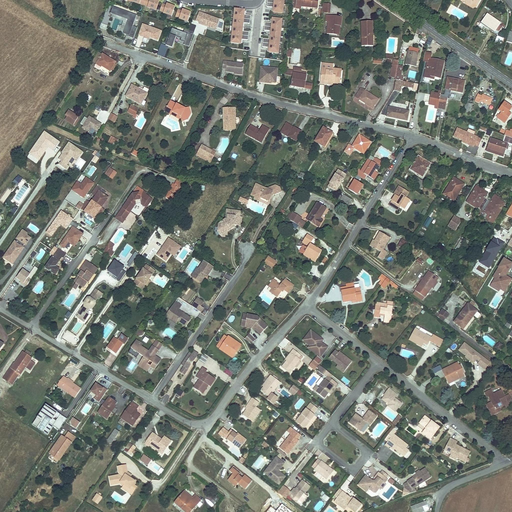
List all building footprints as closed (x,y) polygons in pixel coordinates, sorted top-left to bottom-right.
[(159,0),(158,0),(149,0),(148,7),(147,8),(156,11),(159,0)] [(284,0),(273,0),(273,7),(273,12),(283,13),(284,0)] [(293,0),(292,8),(304,10),(304,6),(318,8),(319,0),(293,0)] [(175,6),(166,3),(166,5),(163,12),(163,13),(171,16),(175,6)] [(126,37),(134,40),(138,29),(133,27),(137,16),(113,7),(111,14),(112,15),(111,18),(124,22),(122,27),(120,26),(118,32),(123,34),(127,36),(126,37)] [(245,9),(234,8),(230,43),(241,44),(242,40),(243,31),(243,23),(244,15),(245,9)] [(191,12),(182,9),(182,10),(179,18),(178,19),(187,22),(191,12)] [(220,22),(200,14),(197,22),(201,24),(200,25),(209,28),(209,27),(217,30),(220,22)] [(341,26),(342,17),(327,15),(326,22),(329,22),(328,34),(337,35),(338,26),(340,26),(341,26)] [(484,16),(480,24),(494,33),(495,32),(498,34),(501,29),(498,27),(499,25),(484,16)] [(283,21),(274,20),(274,21),(273,24),(272,24),(266,24),(266,28),(282,30),(283,21)] [(158,42),(162,31),(143,24),(138,35),(158,42)] [(370,42),(374,41),(374,24),(362,24),(362,49),(370,48),(370,42)] [(282,30),(266,28),(265,32),(271,33),(272,33),(272,37),(281,38),(282,30)] [(184,46),(190,48),(195,34),(185,30),(184,34),(173,29),(170,35),(169,35),(165,45),(167,45),(166,47),(173,49),(177,38),(182,40),(181,42),(185,43),(184,46)] [(281,38),(272,37),(271,41),(264,40),(264,44),(280,46),(281,38)] [(280,46),(264,44),(263,49),(269,49),(270,49),(270,53),(270,54),(279,55),(280,46)] [(100,52),(95,60),(98,63),(104,55),(100,52)] [(98,63),(97,64),(102,67),(103,66),(110,71),(112,72),(116,65),(115,64),(116,63),(104,55),(98,63)] [(408,55),(405,67),(415,70),(418,58),(408,55)] [(441,79),(444,62),(432,60),(431,60),(431,56),(425,55),(423,68),(426,68),(424,79),(433,81),(434,78),(441,79)] [(244,64),(224,62),(223,69),(227,70),(227,72),(236,73),(243,74),(244,64)] [(330,88),(338,89),(339,77),(331,75),(332,68),(320,67),(318,84),(327,85),(327,84),(330,84),(330,88)] [(260,69),(259,83),(269,85),(269,83),(275,84),(276,70),(260,69)] [(298,71),(293,70),(290,85),(295,86),(295,87),(297,87),(297,85),(303,86),(305,75),(305,73),(300,72),(300,74),(297,74),(298,71)] [(449,80),(446,91),(463,94),(464,84),(449,80)] [(137,90),(139,87),(132,83),(125,96),(140,104),(146,95),(137,90)] [(395,83),(393,94),(400,95),(402,89),(409,91),(410,87),(400,85),(395,83)] [(365,94),(360,91),(354,100),(358,103),(365,94)] [(372,112),(378,103),(365,94),(358,103),(372,112)] [(479,94),(476,104),(480,105),(481,104),(488,107),(489,105),(491,106),(494,99),(483,95),(483,96),(479,94)] [(435,108),(439,108),(439,107),(441,98),(441,97),(432,95),(430,104),(436,106),(435,108)] [(441,98),(439,107),(445,109),(447,100),(441,98)] [(170,102),(165,111),(171,114),(172,112),(180,117),(182,123),(187,121),(191,114),(189,106),(185,107),(177,103),(176,105),(170,102)] [(505,104),(500,111),(507,116),(505,119),(508,121),(511,115),(509,113),(511,109),(505,104)] [(92,113),(97,115),(101,108),(97,105),(92,113)] [(130,106),(127,112),(134,116),(137,110),(130,106)] [(222,109),(223,118),(226,118),(226,121),(223,121),(224,129),(236,128),(235,108),(222,109)] [(79,117),(68,110),(63,119),(73,125),(79,117)] [(387,110),(385,119),(406,124),(407,115),(387,110)] [(171,114),(170,116),(178,120),(180,117),(172,112),(171,114)] [(117,116),(111,113),(108,119),(115,122),(117,116)] [(96,121),(89,116),(82,127),(89,132),(92,128),(96,131),(101,124),(96,121)] [(289,129),(290,128),(284,124),(278,134),(294,143),(300,133),(293,130),(292,131),(289,129)] [(323,125),(314,139),(325,145),(333,131),(323,125)] [(249,126),(244,134),(260,143),(267,131),(260,127),(258,131),(249,126)] [(479,139),(458,131),(454,139),(463,143),(471,146),(470,147),(475,149),(479,139)] [(365,151),(365,150),(364,150),(367,146),(368,146),(372,140),(359,133),(352,144),(349,142),(345,149),(351,153),(355,146),(365,151)] [(493,139),(489,150),(505,156),(508,150),(509,146),(510,145),(493,139)] [(78,161),(83,151),(68,142),(57,162),(59,163),(57,167),(65,171),(72,158),(78,161)] [(201,145),(196,153),(203,157),(208,149),(201,145)] [(207,159),(211,151),(208,149),(203,157),(207,159)] [(505,156),(489,150),(488,153),(504,159),(505,156)] [(373,160),(368,157),(358,173),(367,178),(369,175),(373,177),(376,179),(380,172),(377,170),(377,169),(379,170),(384,162),(375,157),(374,159),(375,159),(374,161),(373,160)] [(426,163),(419,158),(410,172),(422,179),(423,179),(430,168),(425,164),(426,163)] [(338,193),(347,175),(337,169),(328,188),(338,193)] [(12,183),(18,186),(22,180),(17,176),(12,183)] [(454,176),(444,192),(455,199),(465,182),(454,176)] [(84,199),(95,183),(86,177),(81,184),(77,181),(71,190),(84,199)] [(355,178),(350,187),(358,192),(363,183),(355,178)] [(165,197),(172,203),(187,187),(180,180),(165,197)] [(414,187),(421,191),(425,185),(421,182),(418,180),(414,187)] [(256,183),(251,195),(255,197),(255,199),(260,201),(262,198),(271,201),(272,197),(272,196),(270,195),(271,193),(274,194),(275,194),(282,191),(281,186),(276,184),(267,188),(256,183)] [(479,210),(481,211),(488,201),(486,200),(487,197),(482,194),(483,192),(476,187),(467,204),(478,211),(479,210)] [(393,196),(395,198),(401,190),(399,188),(393,196)] [(405,199),(409,195),(401,190),(395,198),(388,208),(396,213),(399,208),(401,206),(405,208),(408,205),(410,202),(405,199)] [(108,198),(99,191),(93,200),(92,202),(101,209),(108,198)] [(341,191),(338,196),(350,203),(353,198),(341,191)] [(146,197),(140,193),(132,194),(122,208),(128,212),(134,204),(134,201),(134,198),(137,197),(139,200),(140,202),(141,203),(146,197)] [(145,206),(150,199),(146,197),(141,203),(145,206)] [(481,211),(478,217),(483,220),(483,219),(486,215),(491,219),(488,222),(493,226),(506,206),(501,203),(502,201),(495,197),(491,203),(488,201),(481,211)] [(87,200),(81,209),(94,218),(101,209),(92,202),(91,203),(87,200)] [(327,207),(316,201),(307,216),(309,217),(308,219),(320,226),(324,219),(321,218),(327,207)] [(101,209),(94,218),(97,220),(104,211),(101,209)] [(228,231),(227,231),(233,226),(234,225),(241,225),(241,217),(239,217),(239,211),(226,211),(225,220),(220,225),(219,230),(221,232),(221,236),(223,238),(225,238),(227,237),(227,233),(228,231)] [(292,211),(288,218),(302,226),(303,224),(297,220),(300,215),(292,211)] [(120,212),(115,218),(121,222),(126,216),(120,212)] [(447,227),(455,232),(462,220),(454,216),(447,227)] [(427,228),(432,220),(428,217),(423,226),(427,228)] [(75,248),(84,234),(73,226),(59,246),(67,251),(71,245),(75,248)] [(379,255),(383,257),(387,251),(383,248),(390,237),(380,231),(375,240),(374,239),(371,243),(382,250),(379,255)] [(26,237),(20,233),(15,241),(21,245),(26,237)] [(309,246),(310,244),(314,238),(307,234),(302,241),(306,244),(309,246)] [(400,237),(396,243),(402,247),(407,241),(400,237)] [(168,238),(156,256),(166,262),(171,255),(175,257),(182,247),(168,238)] [(1,260),(8,265),(13,258),(16,260),(23,249),(13,243),(1,260)] [(304,255),(316,262),(323,251),(314,246),(310,244),(309,246),(306,251),(304,255)] [(54,247),(49,254),(52,256),(57,249),(54,247)] [(105,247),(102,252),(111,258),(114,253),(110,251),(105,247)] [(44,267),(55,275),(59,270),(55,267),(53,266),(57,261),(58,262),(61,258),(63,259),(66,255),(57,249),(52,256),(44,267)] [(270,257),(266,262),(274,267),(277,262),(270,257)] [(509,272),(511,266),(511,261),(505,258),(494,276),(496,277),(494,281),(497,283),(495,287),(500,290),(501,288),(506,290),(511,279),(511,277),(507,274),(506,273),(507,271),(509,272)] [(80,278),(76,285),(74,287),(77,290),(79,287),(83,290),(87,284),(85,282),(89,276),(91,272),(94,274),(97,269),(85,261),(78,271),(80,272),(78,276),(80,278)] [(114,261),(108,273),(119,279),(125,267),(114,261)] [(198,270),(196,269),(191,277),(200,283),(205,275),(207,276),(212,268),(203,262),(198,270)] [(155,271),(146,265),(141,271),(142,272),(141,274),(140,274),(133,284),(142,290),(145,285),(149,280),(155,271)] [(429,271),(416,289),(425,295),(431,287),(435,282),(439,277),(429,271)] [(28,277),(21,272),(15,281),(19,284),(22,286),(26,280),(28,277)] [(85,282),(87,284),(94,274),(91,272),(89,276),(85,282)] [(473,272),(470,277),(476,281),(479,276),(473,272)] [(395,281),(388,276),(383,282),(382,283),(386,286),(389,282),(392,285),(395,281)] [(294,285),(286,279),(282,286),(281,287),(278,285),(278,283),(279,283),(275,280),(270,288),(274,290),(272,293),(279,298),(285,289),(289,292),(294,285)] [(22,286),(19,284),(18,285),(24,289),(25,288),(29,282),(26,280),(22,286)] [(348,290),(342,292),(343,300),(351,298),(351,300),(356,299),(357,302),(363,301),(361,288),(355,289),(354,283),(347,284),(347,286),(348,290)] [(425,295),(416,289),(414,292),(423,298),(425,295)] [(102,295),(95,291),(90,299),(87,299),(83,304),(84,307),(78,315),(85,320),(88,316),(86,314),(89,310),(92,310),(95,305),(94,302),(97,297),(99,299),(102,295)] [(202,313),(204,309),(201,307),(204,302),(197,298),(191,307),(202,313)] [(181,306),(174,302),(165,317),(170,320),(171,319),(174,319),(178,322),(186,327),(192,319),(180,312),(179,314),(177,312),(178,311),(181,306)] [(467,302),(453,320),(463,327),(476,309),(467,302)] [(384,319),(390,320),(393,304),(385,303),(385,306),(381,305),(381,304),(376,303),(375,307),(380,307),(380,310),(386,311),(385,314),(384,319)] [(85,320),(78,315),(76,318),(83,323),(85,320)] [(257,329),(262,334),(269,327),(259,317),(249,315),(247,326),(253,328),(254,326),(257,329)] [(303,340),(311,345),(319,352),(317,355),(322,358),(330,348),(323,342),(321,341),(323,339),(311,330),(303,340)] [(438,348),(442,342),(432,336),(430,339),(414,330),(408,341),(415,345),(416,343),(421,347),(422,345),(426,347),(428,343),(430,343),(438,348)] [(219,345),(230,352),(234,345),(237,347),(239,348),(243,342),(231,334),(230,335),(227,333),(219,345)] [(257,340),(250,334),(246,338),(253,344),(257,340)] [(114,341),(112,340),(106,350),(115,356),(121,346),(125,340),(118,335),(115,339),(114,341)] [(284,349),(290,342),(284,338),(279,345),(284,349)] [(121,346),(115,356),(116,357),(122,347),(126,340),(125,340),(121,346)] [(156,341),(153,347),(159,351),(163,345),(156,341)] [(142,346),(136,342),(131,350),(145,358),(139,367),(148,372),(151,367),(155,370),(159,365),(156,363),(158,360),(153,357),(155,353),(157,354),(159,351),(153,347),(149,353),(141,348),(142,346)] [(460,351),(467,357),(467,358),(475,364),(478,360),(481,362),(479,364),(483,367),(486,370),(491,364),(466,344),(460,351)] [(319,352),(311,345),(308,348),(317,355),(319,352)] [(190,351),(182,364),(185,366),(181,371),(181,372),(184,374),(185,374),(199,354),(198,353),(196,351),(195,351),(193,353),(190,351)] [(294,351),(291,354),(292,355),(282,369),(290,375),(300,362),(299,360),(302,357),(294,351)] [(330,358),(340,365),(347,371),(353,362),(340,352),(339,354),(336,351),(330,358)] [(12,367),(2,380),(9,384),(15,375),(17,376),(23,368),(27,371),(31,364),(27,361),(29,359),(26,356),(23,355),(21,353),(12,367)] [(155,356),(157,354),(155,353),(153,357),(158,360),(156,363),(159,365),(161,360),(155,356)] [(200,360),(205,363),(209,358),(204,354),(200,360)] [(314,362),(310,367),(315,372),(320,366),(314,362)] [(455,380),(457,383),(467,378),(465,375),(466,374),(462,366),(461,366),(459,363),(453,366),(454,368),(451,370),(450,368),(443,371),(445,376),(448,375),(449,378),(447,379),(449,383),(455,380)] [(0,379),(2,380),(12,367),(9,365),(0,379)] [(347,371),(340,365),(338,368),(345,373),(347,371)] [(209,382),(211,383),(213,384),(217,377),(208,371),(209,369),(205,366),(199,376),(201,377),(196,386),(204,391),(209,382)] [(325,399),(328,396),(326,394),(328,392),(330,393),(334,388),(336,389),(339,385),(331,379),(333,376),(322,368),(319,372),(327,379),(320,389),(321,389),(317,393),(325,399)] [(271,381),(264,389),(261,392),(270,398),(281,384),(272,376),(269,379),(271,381)] [(64,377),(58,387),(74,398),(81,389),(73,384),(68,380),(64,377)] [(263,387),(264,389),(271,381),(269,379),(263,387)] [(101,396),(104,389),(95,384),(88,397),(100,403),(103,397),(101,396)] [(300,391),(294,386),(290,391),(297,396),(300,391)] [(330,393),(328,396),(330,397),(336,389),(334,388),(330,393)] [(389,390),(386,394),(388,395),(382,402),(389,407),(388,408),(394,413),(401,404),(395,400),(397,397),(389,390)] [(501,409),(502,412),(511,407),(511,406),(509,399),(505,401),(502,394),(489,399),(492,405),(487,407),(490,415),(495,413),(494,412),(501,409)] [(95,414),(103,419),(109,411),(112,406),(115,403),(107,397),(95,414)] [(253,399),(250,404),(252,405),(248,411),(244,416),(249,420),(253,422),(261,410),(257,408),(260,404),(253,399)] [(130,403),(119,419),(131,426),(137,416),(132,412),(135,406),(130,403)] [(312,404),(298,422),(306,428),(316,415),(314,414),(318,409),(312,404)] [(48,435),(61,415),(46,405),(32,425),(48,435)] [(490,415),(491,418),(501,414),(501,412),(502,412),(501,409),(494,412),(495,413),(490,415)] [(358,420),(360,418),(357,416),(350,425),(361,433),(367,425),(369,427),(377,417),(370,412),(363,421),(362,420),(361,422),(358,420)] [(402,417),(399,414),(392,422),(395,425),(402,417)] [(54,426),(60,430),(67,419),(61,415),(54,426)] [(76,429),(81,423),(73,418),(69,424),(76,429)] [(427,428),(426,430),(424,432),(426,433),(424,436),(430,441),(439,429),(435,426),(434,427),(432,425),(432,424),(425,418),(420,424),(427,428)] [(262,422),(259,426),(265,431),(268,427),(262,422)] [(300,433),(290,426),(287,430),(290,432),(275,453),(282,458),(287,452),(288,453),(299,439),(297,437),(300,433)] [(113,429),(105,441),(109,444),(117,433),(113,429)] [(240,438),(237,436),(232,432),(230,434),(225,429),(220,435),(226,439),(227,438),(232,443),(239,448),(241,450),(248,441),(242,436),(240,438)] [(151,442),(157,446),(163,437),(161,436),(160,437),(156,434),(157,433),(153,430),(146,440),(150,443),(151,442)] [(51,454),(59,460),(74,437),(67,433),(64,438),(63,437),(59,443),(56,442),(50,450),(52,452),(51,454)] [(166,448),(172,439),(165,434),(163,437),(157,446),(159,447),(161,444),(166,448)] [(389,450),(390,449),(391,447),(396,451),(402,456),(406,450),(408,447),(394,436),(385,447),(389,450)] [(450,448),(448,453),(451,454),(457,457),(456,459),(465,462),(469,450),(465,449),(464,450),(461,449),(462,448),(457,445),(457,443),(450,439),(447,447),(450,448)] [(264,441),(261,445),(266,449),(269,446),(264,441)] [(143,455),(139,461),(148,466),(152,461),(143,455)] [(280,468),(284,463),(277,457),(267,469),(273,473),(270,476),(280,484),(287,476),(282,472),(281,472),(278,470),(279,467),(280,468)] [(312,467),(314,469),(321,461),(318,459),(312,467)] [(333,470),(321,461),(314,469),(316,470),(313,474),(320,479),(322,476),(326,479),(333,470)] [(127,488),(134,478),(129,475),(127,474),(128,472),(126,471),(125,464),(117,466),(118,473),(111,475),(112,481),(119,480),(123,483),(122,484),(127,488)] [(233,473),(227,480),(233,485),(236,485),(238,483),(245,489),(252,481),(244,474),(242,477),(238,474),(239,472),(232,467),(230,470),(233,473)] [(421,473),(417,475),(413,477),(413,479),(409,481),(409,482),(413,488),(413,489),(414,489),(432,479),(427,469),(421,473)] [(365,475),(357,484),(366,491),(368,488),(374,493),(379,486),(382,482),(384,483),(387,479),(386,478),(380,473),(378,472),(375,476),(377,478),(375,480),(372,481),(365,475)] [(136,480),(134,478),(127,488),(132,483),(133,484),(136,480)] [(296,490),(295,489),(293,488),(290,492),(289,491),(283,486),(280,490),(278,493),(285,498),(287,495),(296,502),(302,494),(303,494),(310,486),(302,480),(297,487),(298,488),(296,490)] [(409,482),(405,484),(408,490),(407,491),(410,494),(416,492),(414,489),(413,489),(413,488),(409,482)] [(127,488),(126,489),(130,492),(135,485),(134,484),(133,484),(132,483),(127,488)] [(340,489),(335,495),(338,497),(335,501),(338,504),(340,503),(347,508),(348,506),(355,511),(356,511),(363,505),(352,496),(351,497),(340,489)] [(98,501),(100,498),(99,497),(101,494),(102,492),(100,490),(99,492),(97,491),(93,498),(98,501)] [(181,493),(173,502),(185,511),(189,511),(200,500),(194,494),(189,500),(181,493)] [(324,494),(322,498),(327,502),(330,498),(324,494)] [(427,504),(425,500),(411,507),(413,511),(420,511),(425,511),(423,506),(427,504)]
